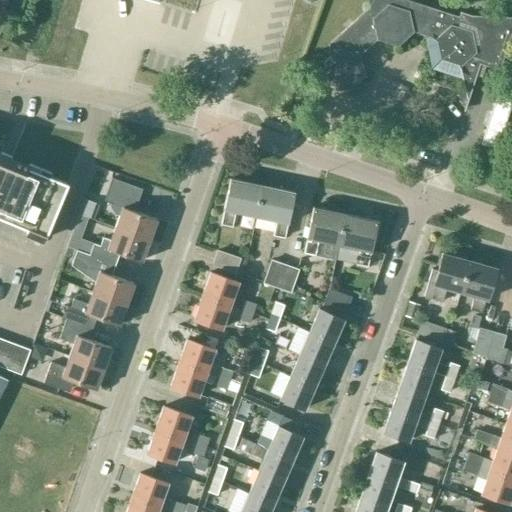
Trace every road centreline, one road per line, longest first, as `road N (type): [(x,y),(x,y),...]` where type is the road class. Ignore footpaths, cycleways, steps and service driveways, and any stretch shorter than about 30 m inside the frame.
road 1 (residential): [(82,511),(217,126)]
road 2 (residential): [(422,194),(311,511)]
road 3 (unclassified): [(217,126),(0,79)]
road 4 (unclassified): [(422,194),(217,126)]
